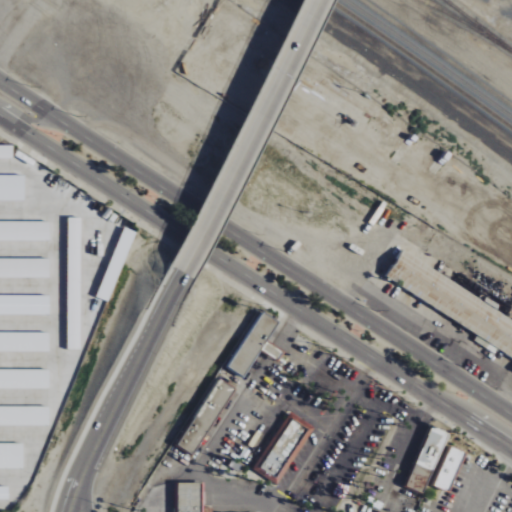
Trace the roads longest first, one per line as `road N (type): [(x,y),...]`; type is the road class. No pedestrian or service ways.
road 1 (primary): [(511,417),(0,82)]
road 2 (primary): [(0,115),(511,449)]
road 3 (primary): [(183,274),(316,0)]
road 4 (primary): [(183,274),(78,488)]
